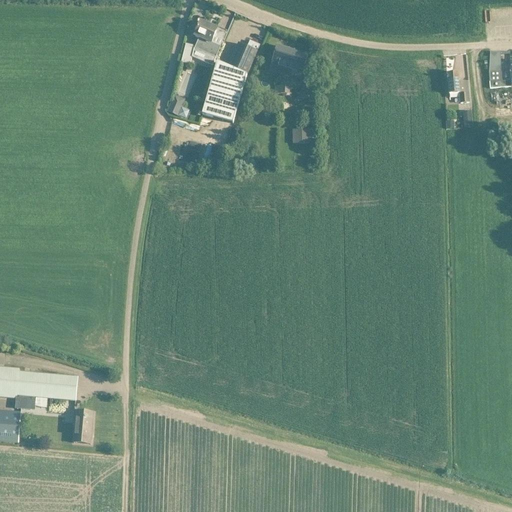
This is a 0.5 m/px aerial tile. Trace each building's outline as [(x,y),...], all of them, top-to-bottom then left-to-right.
[(201,20),(206,8),(197,5),(192,16),(201,20)] [(212,44),(218,30),(213,28),(201,23),(195,37),(199,39),(196,47),(186,44),(181,63),(190,65),(192,58),(195,50),(216,59),(221,48),(212,44)] [(247,76),(260,45),(250,41),(247,48),(239,44),(232,59),(228,68),(217,64),(202,116),(233,124),(247,76)] [(301,75),(307,56),(277,47),(271,66),(301,75)] [(501,82),(500,64),(499,54),(490,55),(489,75),(490,89),(511,88),(511,63),(510,63),(510,81),(501,82)] [(459,85),(458,74),(447,75),(448,79),(446,79),(447,80),(448,80),(449,95),(459,94),(460,105),(469,104),(467,84),(459,85)] [(275,86),(275,95),(288,95),(289,87),(275,86)] [(297,92),(297,99),(308,99),(309,87),(302,87),(302,92),(297,92)] [(171,126),(184,130),(188,116),(175,113),(171,126)] [(472,114),(465,114),(466,130),(473,130),(472,114)] [(310,131),(294,131),(294,145),(310,145),(310,131)] [(167,150),(175,153),(178,145),(170,142),(167,150)] [(76,403),(78,379),(19,374),(19,370),(0,368),(0,399),(17,401),(16,412),(35,414),(37,399),(76,403)] [(0,413),(0,443),(18,446),(21,416),(0,413)] [(95,414),(77,413),(74,445),(92,447),(95,414)]
